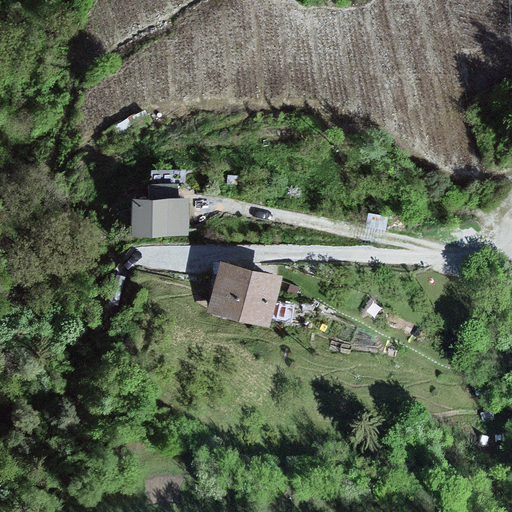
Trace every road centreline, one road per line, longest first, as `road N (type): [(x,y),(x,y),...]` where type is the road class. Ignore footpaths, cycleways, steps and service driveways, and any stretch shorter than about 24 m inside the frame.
road 1 (track): [(213,208),(471,259),(511,250)]
road 2 (track): [(235,259),(471,259)]
